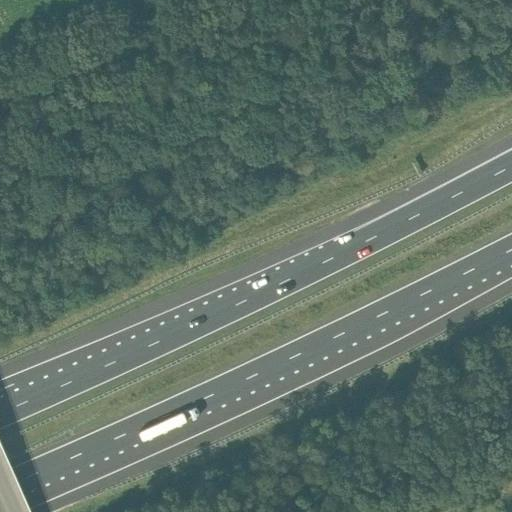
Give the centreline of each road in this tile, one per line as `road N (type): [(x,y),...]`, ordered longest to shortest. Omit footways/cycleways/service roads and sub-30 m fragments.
road 1 (motorway): [(511,166),(0,413)]
road 2 (motorway): [(0,489),(511,250)]
